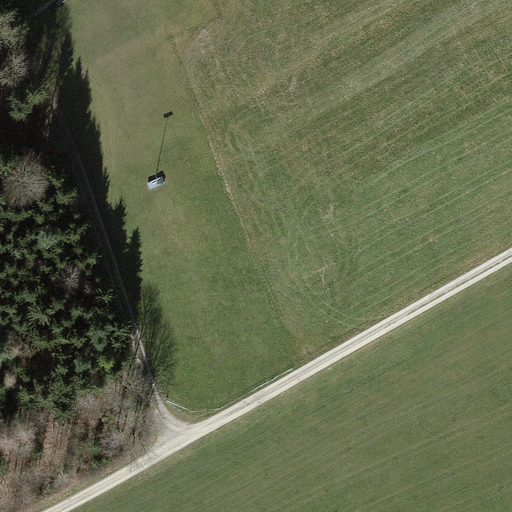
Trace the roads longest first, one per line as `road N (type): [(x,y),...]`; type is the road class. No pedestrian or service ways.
road 1 (track): [(185,433),(40,44)]
road 2 (track): [(511,250),(185,433)]
road 3 (track): [(185,433),(45,511)]
